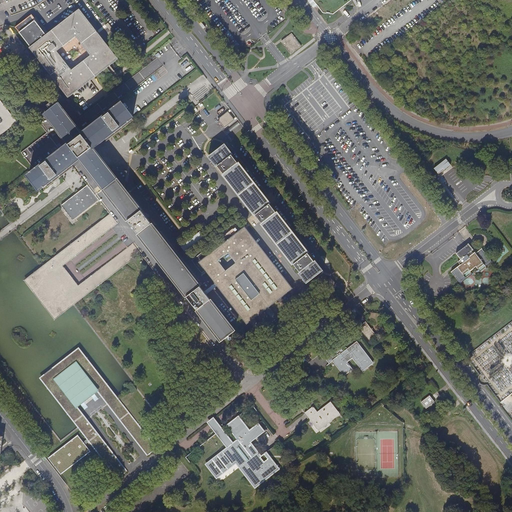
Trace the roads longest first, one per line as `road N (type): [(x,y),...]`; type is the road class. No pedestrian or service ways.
road 1 (secondary): [(241,108),(511,459)]
road 2 (secondary): [(511,437),(250,100)]
road 3 (unclassified): [(250,100),(369,7)]
road 4 (secondary): [(156,0),(241,108)]
road 5 (secondary): [(250,100),(172,0)]
